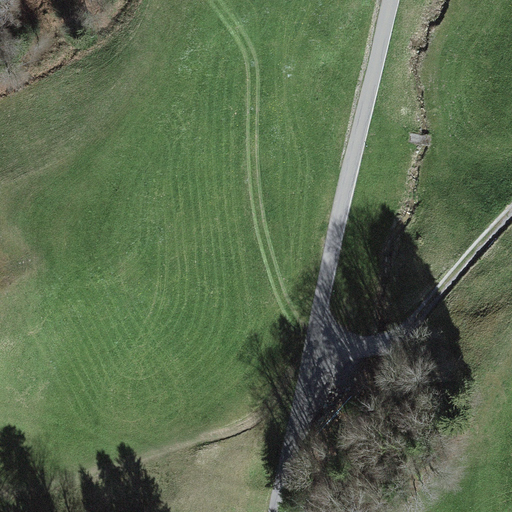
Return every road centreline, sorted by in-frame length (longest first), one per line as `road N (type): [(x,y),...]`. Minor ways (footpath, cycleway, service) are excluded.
road 1 (unclassified): [(392,0),(323,347),(280,511)]
road 2 (track): [(511,210),(399,339),(323,347)]
